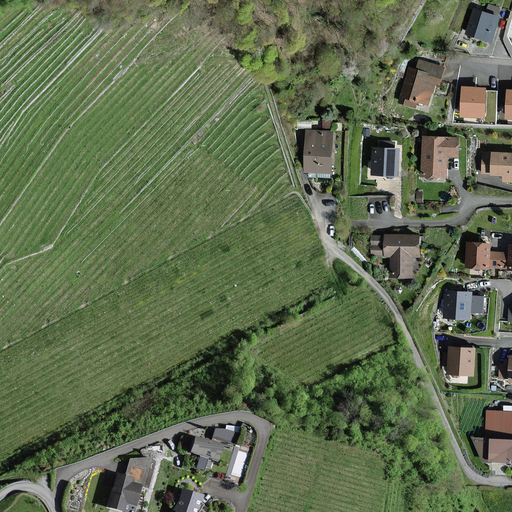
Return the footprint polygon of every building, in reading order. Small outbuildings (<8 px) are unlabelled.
[(499,16),(474,9),(467,33),(479,37),(491,41),(495,29),(499,16)] [(445,67),(420,60),(417,70),(410,68),(399,102),(416,108),(418,101),(428,104),(435,83),(439,84),(445,67)] [(484,90),(463,89),(461,116),(483,117),(484,90)] [(331,171),(333,132),(308,131),(306,170),(331,171)] [(458,138),(424,136),(422,176),(446,177),(447,156),(458,157),(458,138)] [(399,149),(374,148),(373,174),(397,175),(399,149)] [(492,153),(484,153),(483,173),(492,173),(491,175),(504,175),(503,182),(511,181),(511,152),(492,152),(492,153)] [(419,235),(385,235),(385,237),(373,237),(373,253),(385,253),(385,257),(392,257),(392,276),(412,276),(412,256),(419,256),(419,235)] [(467,267),(489,268),(489,267),(490,252),(490,244),(468,243),(467,267)] [(509,268),(510,253),(490,252),(489,267),(509,268)] [(472,292),(446,291),(444,317),(470,319),(470,311),(482,312),(483,297),(471,296),(472,292)] [(475,349),(450,347),(449,353),(444,353),(444,365),(448,365),(447,374),(474,375),(475,349)] [(511,412),(487,412),(486,444),(489,445),(488,461),(511,462),(511,412)] [(221,447),(194,438),(189,453),(216,462),(221,447)] [(132,479),(116,474),(106,508),(122,511),(125,504),(134,507),(140,486),(130,483),(132,479)] [(195,511),(200,497),(181,491),(175,511),(195,511)]
